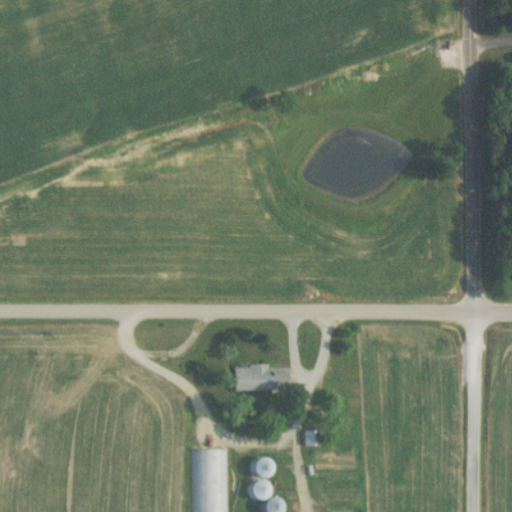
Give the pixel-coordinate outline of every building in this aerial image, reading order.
[(283,390),(283,366),(228,366),(228,390),(283,390)] [(303,445),(312,445),(312,434),(303,434),(303,445)] [(224,511),(225,449),(189,449),(189,511),(224,511)] [(258,477),(266,474),(259,456),(245,461),(252,479),(242,482),(249,501),(265,494),(258,477)] [(274,511),(275,499),(258,499),(257,511),(274,511)] [(416,511),(416,501),(390,501),(389,511),(416,511)]
